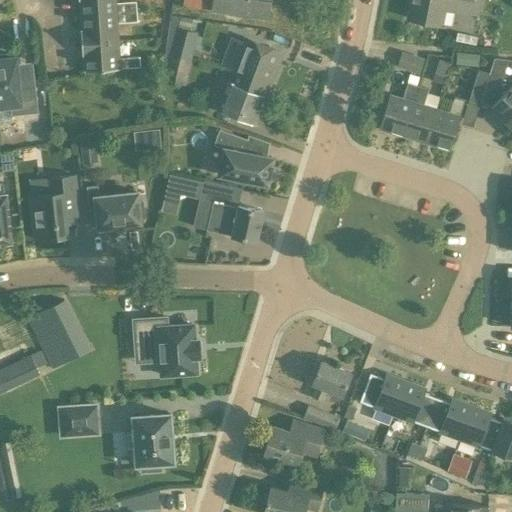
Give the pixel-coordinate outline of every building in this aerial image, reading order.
[(79,15),(116,12),(114,0),(77,0),(77,1),(78,0),(79,15)] [(183,0),(183,4),(212,9),(266,17),(269,0),(183,0)] [(410,0),(407,18),(441,25),(445,9),(455,11),(457,0),(410,0)] [(123,2),(124,12),(136,11),(135,1),(123,2)] [(136,11),(124,12),(124,22),(137,21),(136,11)] [(80,43),(117,40),(116,12),(79,15),(80,29),(79,29),(80,43)] [(176,27),(169,54),(190,60),(200,22),(176,16),(174,26),(176,27)] [(230,69),(270,85),(283,52),(242,37),(241,39),(230,69)] [(117,40),(80,43),(81,56),(82,56),(83,71),(119,69),(117,40)] [(400,51),(396,67),(419,74),(423,58),(400,51)] [(19,88),(15,57),(9,57),(9,53),(0,54),(0,106),(9,105),(10,115),(37,112),(34,87),(19,88)] [(184,85),(190,60),(169,54),(163,80),(184,85)] [(140,67),(139,56),(126,57),(127,67),(140,67)] [(256,123),(266,96),(267,96),(271,85),(270,85),(230,69),(224,67),(220,78),(227,81),(216,108),(256,123)] [(476,70),(468,99),(480,103),(488,73),(476,70)] [(378,127),(402,134),(417,85),(407,82),(401,97),(389,93),(378,127)] [(511,83),(490,106),(506,122),(511,115),(511,83)] [(436,108),(423,104),(428,89),(417,85),(402,134),(425,141),(436,108)] [(453,96),(448,111),(436,108),(425,141),(449,149),(460,115),(464,99),(453,96)] [(220,129),(215,144),(225,148),(219,174),(267,183),(267,180),(271,179),(273,171),(270,168),(272,157),(244,151),(247,138),(220,129)] [(51,193),(29,195),(34,239),(66,235),(64,215),(78,213),(73,175),(50,178),(51,193)] [(263,211),(237,205),(241,188),(207,181),(203,201),(212,203),(206,229),(231,235),(256,241),(263,211)] [(137,191),(98,196),(97,185),(86,186),(88,210),(95,209),(97,228),(140,223),(139,217),(143,217),(141,201),(138,202),(137,191)] [(0,194),(0,243),(10,242),(5,194),(0,194)] [(62,297),(24,315),(48,366),(86,348),(62,297)] [(165,317),(132,319),(134,351),(159,349),(160,375),(195,372),(194,357),(198,356),(197,340),(193,340),(192,324),(166,326),(165,317)] [(0,392),(39,374),(36,366),(46,362),(40,350),(0,368),(0,392)] [(311,382),(315,384),(310,396),(323,401),(328,389),(342,395),(351,372),(321,359),(311,382)] [(383,378),(369,372),(359,401),(391,413),(403,381),(384,374),(383,378)] [(422,388),(403,381),(391,413),(424,425),(435,397),(421,392),(422,388)] [(424,425),(457,437),(469,406),(450,399),(449,402),(435,397),(424,425)] [(339,417),(307,402),(302,416),(333,430),(339,417)] [(60,421),(97,419),(96,405),(59,407),(60,421)] [(343,416),(350,419),(355,407),(347,405),(343,416)] [(469,406),(457,437),(490,449),(500,421),(486,416),(487,412),(469,406)] [(133,416),(134,432),(126,432),(127,449),(135,448),(136,464),(140,464),(141,472),(159,470),(158,462),(173,461),(172,443),(173,443),(171,431),(169,413),(133,416)] [(511,457),(511,421),(502,417),(500,421),(490,449),(511,457)] [(301,449),(316,454),(324,429),(292,419),(289,430),(272,425),(263,454),(296,464),(301,449)] [(410,442),(406,453),(413,456),(418,445),(410,442)] [(413,456),(421,459),(425,448),(418,445),(413,456)] [(450,451),(444,470),(463,476),(469,458),(450,451)] [(478,483),(482,472),(475,469),(471,481),(478,483)] [(478,483),(486,486),(490,475),(482,472),(478,483)] [(303,511),(305,505),(317,508),(322,486),(290,478),(287,490),(270,485),(262,511),(303,511)] [(393,511),(485,511),(486,505),(450,504),(449,511),(426,511),(428,493),(395,492),(393,511)]
